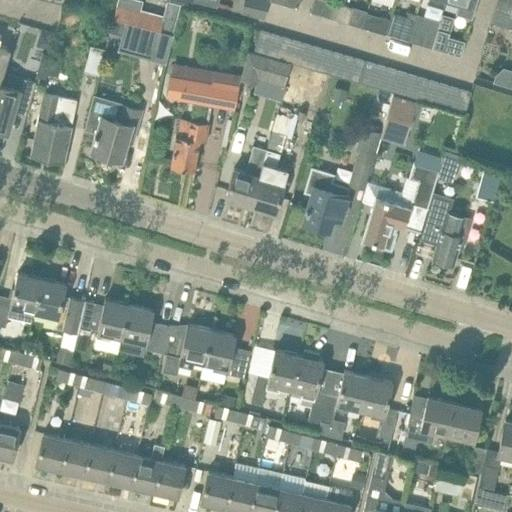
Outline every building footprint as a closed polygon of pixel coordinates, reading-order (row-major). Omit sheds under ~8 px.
[(117,0),(113,17),(126,20),(126,21),(172,33),(180,3),(168,0),(167,0),(163,17),(140,10),(142,0),(117,0)] [(232,0),(231,9),(239,11),(242,0),(232,0)] [(242,0),(239,11),(241,11),(240,12),(262,18),(267,0),(242,0)] [(328,0),(313,0),(310,11),(339,19),(343,5),(328,0)] [(452,0),(459,2),(455,14),(471,19),(476,0),(452,0)] [(511,28),(511,0),(496,0),(490,22),(511,28)] [(353,7),(343,5),(339,19),(348,22),(353,7)] [(408,11),(406,16),(392,12),(385,33),(408,40),(416,13),(408,11)] [(390,18),(367,12),(362,26),(385,33),(392,12),(390,18)] [(439,20),(416,13),(408,40),(431,47),(439,20)] [(440,20),(439,20),(431,47),(456,54),(460,56),(465,40),(448,35),(449,31),(437,28),(440,20)] [(172,33),(126,21),(118,48),(165,60),(172,33)] [(259,28),(259,29),(253,49),(263,52),(269,32),(263,30),(259,28)] [(280,35),(269,32),(263,52),(274,55),(280,35)] [(290,38),(280,35),(274,55),(284,59),(290,38)] [(301,41),(290,38),(284,59),(295,62),(301,41)] [(311,44),(301,41),(295,62),(305,65),(311,44)] [(0,79),(10,48),(0,44),(0,79)] [(105,49),(90,44),(83,69),(99,73),(105,49)] [(322,47),(311,44),(305,65),(316,68),(322,47)] [(332,50),(322,47),(316,68),(326,71),(332,50)] [(246,50),(239,79),(255,83),(258,77),(283,84),(289,62),(246,50)] [(343,54),(332,50),(326,71),(337,74),(343,54)] [(353,57),(343,54),(337,74),(347,78),(353,57)] [(364,60),(353,57),(347,78),(358,81),(364,60)] [(374,63),(364,60),(358,81),(368,84),(374,63)] [(385,66),(374,63),(368,84),(379,87),(385,66)] [(395,69),(385,66),(379,87),(389,90),(395,69)] [(406,73),(395,69),(389,90),(400,93),(406,73)] [(416,76),(406,73),(400,93),(410,97),(416,76)] [(211,81),(170,74),(166,94),(234,107),(238,83),(212,78),(211,81)] [(427,79),(416,76),(410,97),(421,100),(427,79)] [(0,129),(7,131),(15,105),(27,108),(35,81),(22,77),(19,88),(0,82),(0,129)] [(437,82),(427,79),(421,100),(431,103),(437,82)] [(448,85),(437,82),(431,103),(442,106),(448,85)] [(454,87),(448,85),(442,106),(452,109),(458,88),(454,87)] [(469,91),(458,88),(452,109),(463,112),(469,91)] [(43,93),(35,135),(30,154),(63,161),(76,99),(43,93)] [(393,95),(381,136),(401,142),(413,101),(393,95)] [(116,119),(101,114),(91,148),(121,158),(129,133),(133,134),(139,115),(140,110),(121,104),(116,119)] [(283,107),(279,106),(277,115),(271,136),(267,148),(250,204),(275,212),(284,182),(273,179),(286,134),(292,135),(297,118),(281,113),(283,107)] [(176,135),(174,145),(170,165),(194,169),(199,140),(205,141),(209,123),(180,118),(177,135),(176,135)] [(213,142),(221,144),(226,125),(219,123),(213,142)] [(357,150),(348,182),(362,186),(379,130),(362,126),(355,150),(357,150)] [(245,171),(234,167),(225,197),(250,204),(271,136),(257,131),(245,171)] [(409,177),(418,179),(411,201),(426,206),(437,169),(414,162),(409,177)] [(335,173),(311,165),(303,190),(312,193),(304,220),(328,228),(332,214),(340,217),(350,187),(332,182),(335,173)] [(492,200),(500,170),(483,166),(475,195),(492,200)] [(362,238),(373,241),(389,246),(396,224),(404,226),(410,206),(375,196),(362,238)] [(410,206),(404,226),(419,230),(426,206),(411,201),(410,206)] [(438,206),(433,225),(428,240),(436,242),(432,258),(453,264),(458,248),(460,249),(465,235),(459,233),(464,216),(447,211),(448,209),(438,206)] [(11,297),(0,294),(0,323),(5,325),(7,316),(30,321),(33,310),(41,277),(17,272),(11,297)] [(66,283),(41,277),(33,310),(44,312),(42,318),(55,321),(54,327),(62,329),(61,334),(77,337),(78,332),(79,327),(84,304),(67,300),(65,310),(60,309),(66,283)] [(103,304),(86,300),(79,327),(91,330),(97,331),(96,336),(109,339),(110,334),(120,336),(128,302),(105,297),(103,304)] [(128,302),(120,336),(130,338),(129,344),(161,352),(167,324),(150,320),(153,308),(128,302)] [(185,329),(167,324),(161,352),(168,354),(164,373),(174,375),(176,361),(191,365),(192,360),(203,362),(211,328),(187,322),(185,329)] [(77,337),(74,348),(86,351),(91,330),(79,327),(78,332),(77,337)] [(235,333),(211,328),(203,362),(213,364),(212,370),(244,377),(250,349),(232,345),(235,333)] [(19,350),(0,345),(0,358),(15,362),(18,351),(19,350)] [(257,372),(253,392),(251,402),(261,404),(265,387),(277,390),(279,385),(289,387),(298,354),(274,348),(268,375),(257,372)] [(18,351),(15,362),(39,368),(42,357),(18,351)] [(323,359),(298,354),(289,387),(301,390),(300,396),(313,399),(308,419),(319,421),(325,392),(316,389),(323,359)] [(81,374),(58,368),(55,379),(78,385),(81,374)] [(338,394),(325,392),(319,421),(320,421),(318,431),(321,432),(334,435),(336,423),(330,422),(333,408),(347,412),(348,406),(359,409),(367,374),(344,369),(338,394)] [(104,380),(81,374),(78,385),(102,391),(104,380)] [(392,380),(367,374),(359,409),(371,411),(369,416),(381,419),(377,436),(390,439),(397,409),(386,407),(392,380)] [(0,408),(0,409),(13,412),(19,382),(6,380),(0,408)] [(128,386),(104,380),(102,391),(125,397),(128,386)] [(151,392),(128,386),(125,397),(148,403),(151,392)] [(159,389),(156,399),(179,406),(182,395),(159,389)] [(206,401),(182,395),(179,406),(203,412),(206,401)] [(409,412),(406,430),(400,454),(413,457),(417,439),(432,442),(435,431),(446,433),(454,401),(428,395),(423,415),(409,412)] [(480,407),(454,401),(446,433),(473,439),(480,407)] [(245,412),(217,404),(214,415),(243,423),(245,412)] [(264,417),(245,412),(243,423),(261,427),(264,417)] [(511,420),(505,419),(501,439),(498,450),(485,446),(479,471),(480,471),(477,486),(493,489),(501,453),(511,455),(511,420)] [(19,426),(0,421),(0,454),(12,458),(19,426)] [(269,424),(266,435),(289,441),(292,430),(269,424)] [(312,447),(315,436),(292,430),(289,441),(312,447)] [(35,463),(59,468),(66,437),(43,431),(35,463)] [(312,447),(335,454),(338,442),(315,436),(312,447)] [(90,442),(66,437),(59,468),(83,474),(90,442)] [(113,448),(90,442),(83,474),(106,479),(113,448)] [(362,449),(338,442),(335,454),(358,461),(362,449)] [(469,469),(479,471),(485,446),(474,444),(469,469)] [(137,453),(113,448),(106,479),(130,485),(137,453)] [(366,498),(362,511),(400,511),(402,504),(378,499),(389,451),(377,448),(366,498)] [(160,458),(137,453),(130,485),(153,490),(160,458)] [(184,464),(160,458),(153,490),(177,496),(184,464)] [(430,461),(414,458),(411,469),(428,472),(430,461)] [(230,475),(223,506),(246,511),(254,480),(257,466),(236,462),(233,475),(230,475)] [(254,480),(246,511),(248,511),(270,511),(277,485),(280,472),(257,466),(254,480)] [(208,469),(200,501),(223,506),(230,475),(208,469)] [(277,485),(270,511),(295,511),(300,491),(301,491),(305,477),(280,472),(277,485)] [(458,496),(471,499),(476,474),(464,472),(458,496)] [(324,496),(320,511),(347,511),(349,502),(353,489),(327,483),(324,496)] [(493,489),(477,486),(477,487),(476,486),(472,502),(505,510),(508,494),(493,490),(493,489)] [(300,491),(295,511),(320,511),(324,496),(301,491),(300,491)] [(400,511),(427,511),(428,507),(403,501),(402,504),(400,511)]
